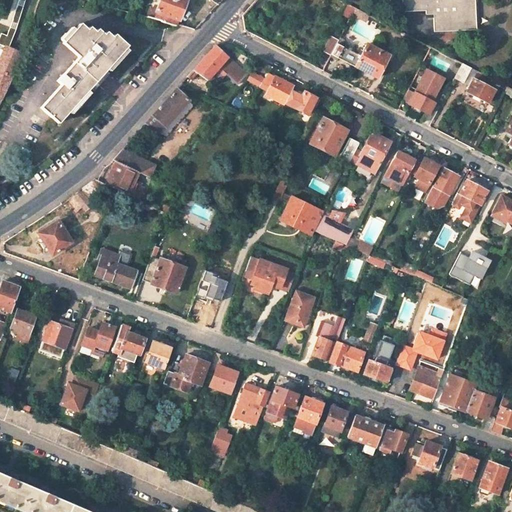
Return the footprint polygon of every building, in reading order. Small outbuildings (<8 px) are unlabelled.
[(0,34),(0,35),(0,45),(5,47),(8,48),(15,30),(24,0),(18,0),(10,26),(6,36),(0,34)] [(185,0),(161,0),(157,10),(151,8),(147,17),(175,26),(176,24),(179,18),(185,0)] [(401,0),(402,12),(426,11),(426,17),(433,17),(434,32),(476,30),(475,0),(401,0)] [(355,7),(349,4),(343,15),(349,19),(355,7)] [(80,24),(63,43),(78,57),(57,81),(61,85),(40,108),(58,123),(100,76),(127,46),(114,35),(112,37),(106,32),(104,35),(97,29),(95,32),(89,27),(87,30),(80,24)] [(338,40),(331,37),(324,50),(331,54),(336,43),(338,40)] [(360,55),(336,43),(331,54),(376,77),(388,55),(366,44),(360,55)] [(247,74),(215,45),(198,65),(187,76),(192,80),(197,73),(207,80),(216,71),(219,68),(226,74),(237,84),(247,74)] [(5,47),(0,60),(0,96),(2,97),(11,78),(20,53),(8,48),(5,47)] [(472,68),(462,63),(454,78),(464,83),(472,68)] [(226,74),(219,68),(216,71),(223,77),(226,74)] [(434,95),(443,78),(426,70),(416,88),(410,86),(408,89),(427,99),(430,93),(434,95)] [(261,83),(264,78),(254,73),(251,81),(259,86),(267,90),(269,87),(261,83)] [(292,86),(268,73),(264,78),(261,83),(269,87),(267,90),(264,97),(279,105),(281,102),(283,103),(292,86)] [(493,91),(472,79),(466,92),(487,103),(493,91)] [(189,101),(176,89),(152,116),(162,124),(165,127),(189,101)] [(427,99),(408,89),(402,101),(427,114),(433,102),(427,99)] [(301,97),(291,91),(285,104),(308,115),(309,113),(313,115),(319,103),(314,100),(316,98),(304,92),(301,97)] [(145,123),(155,131),(162,124),(152,116),(149,119),(145,123)] [(347,131),(322,118),(310,143),(334,156),(347,131)] [(374,172),(388,144),(378,139),(379,136),(371,131),(368,137),(360,153),(355,150),(350,160),(374,172)] [(359,142),(349,138),(337,160),(347,166),(350,160),(355,150),(359,142)] [(155,165),(122,150),(113,160),(116,161),(138,172),(149,177),(155,165)] [(419,163),(397,152),(385,175),(402,184),(408,172),(414,175),(419,163)] [(438,166),(423,158),(412,179),(427,187),(438,166)] [(138,172),(116,161),(110,173),(105,184),(128,195),(135,180),(138,172)] [(459,177),(444,169),(435,186),(433,185),(427,197),(440,204),(446,200),(453,189),(456,182),(459,177)] [(135,180),(128,195),(137,199),(143,187),(139,186),(141,182),(135,180)] [(101,193),(92,181),(80,189),(90,201),(101,193)] [(458,193),(453,201),(452,205),(456,207),(459,206),(460,204),(467,207),(463,215),(464,219),(469,222),(471,223),(487,191),(467,181),(460,194),(458,193)] [(92,205),(79,190),(73,195),(86,211),(92,205)] [(507,220),(511,223),(511,201),(500,195),(490,215),(505,223),(507,220)] [(323,213),(292,197),(288,204),(284,213),(292,217),(288,225),(312,237),(314,231),(322,215),(323,213)] [(456,207),(452,205),(448,215),(468,225),(469,222),(464,219),(463,215),(467,207),(460,204),(459,206),(456,207)] [(323,213),(322,215),(334,220),(338,212),(327,206),(323,213)] [(280,220),(288,225),(292,217),(284,213),(280,220)] [(334,220),(322,215),(314,231),(343,243),(344,244),(346,245),(349,238),(354,229),(349,227),(340,223),(334,220)] [(223,219),(216,239),(215,242),(227,246),(235,224),(223,219)] [(73,245),(59,223),(40,235),(54,257),(73,245)] [(367,246),(349,238),(346,245),(363,252),(364,253),(367,246)] [(341,248),(342,249),(361,257),(363,252),(346,245),(344,244),(343,243),(341,248)] [(177,295),(186,269),(162,260),(161,262),(157,260),(161,250),(154,248),(146,271),(143,280),(153,284),(152,285),(177,295)] [(120,257),(103,250),(100,259),(102,260),(96,275),(106,279),(107,277),(112,280),(111,282),(131,289),(137,272),(127,268),(131,256),(121,253),(120,257)] [(449,274),(468,284),(473,274),(480,278),(489,260),(471,251),(468,257),(460,253),(449,274)] [(387,263),(369,255),(367,260),(385,268),(387,263)] [(255,269),(252,279),(250,284),(255,285),(267,290),(269,290),(270,286),(280,289),(287,270),(287,269),(250,256),(249,259),(246,266),(255,269)] [(246,266),(243,275),(252,279),(255,269),(246,266)] [(417,271),(406,266),(404,271),(415,275),(417,271)] [(290,292),(295,276),(296,274),(287,270),(280,289),(290,292)] [(435,280),(418,272),(416,276),(433,284),(435,280)] [(207,279),(198,302),(210,307),(219,283),(207,279)] [(0,309),(12,313),(20,289),(4,283),(0,293),(0,309)] [(49,306),(54,293),(47,290),(42,303),(49,306)] [(298,292),(293,305),(310,312),(316,299),(298,292)] [(293,305),(290,303),(284,320),(303,326),(308,312),(293,305)] [(501,314),(490,309),(487,317),(498,322),(501,314)] [(29,335),(36,318),(17,311),(10,332),(15,333),(17,331),(29,335)] [(511,319),(502,315),(499,322),(508,326),(511,319)] [(92,353),(104,358),(115,329),(121,331),(123,326),(125,319),(118,316),(113,328),(103,324),(99,335),(89,331),(83,346),(93,350),(92,353)] [(419,362),(443,371),(460,326),(436,317),(419,362)] [(60,327),(51,324),(45,343),(65,350),(72,331),(74,326),(62,321),(60,327)] [(123,326),(121,331),(112,352),(119,355),(122,349),(139,355),(145,340),(129,334),(130,329),(123,326)] [(336,333),(332,343),(319,338),(321,334),(313,332),(308,346),(315,349),(313,356),(328,361),(334,344),(336,345),(336,344),(340,335),(336,333)] [(156,366),(154,370),(162,372),(172,346),(163,342),(162,346),(153,343),(146,363),(156,366)] [(336,344),(336,345),(330,363),(358,372),(364,354),(336,344)] [(164,383),(190,394),(194,383),(205,387),(212,367),(188,357),(182,375),(169,370),(164,382),(164,383)] [(386,383),(391,369),(369,362),(364,375),(386,383)] [(440,379),(426,374),(427,370),(418,367),(410,388),(419,391),(418,394),(434,400),(435,396),(440,379)] [(233,395),(240,376),(219,368),(212,387),(233,395)] [(475,384),(443,372),(440,379),(435,396),(442,398),(441,403),(466,412),(472,392),(475,384)] [(99,385),(76,376),(72,385),(68,384),(60,404),(78,412),(85,392),(95,396),(99,385)] [(257,426),(269,393),(247,385),(235,417),(257,426)] [(297,396),(276,388),(271,401),(264,420),(275,424),(278,416),(285,419),(290,408),(292,409),(297,396)] [(484,419),(481,428),(491,431),(494,422),(486,420),(493,400),(472,392),(466,412),(484,419)] [(298,413),(297,419),(293,429),(294,429),(293,433),(302,436),(303,435),(311,437),(323,405),(300,397),(294,412),(298,413)] [(511,402),(502,399),(501,399),(494,422),(503,426),(511,428),(511,402)] [(42,420),(1,402),(0,401),(0,418),(218,511),(256,511),(253,510),(245,507),(156,469),(147,465),(100,445),(91,441),(69,431),(55,426),(42,420)] [(342,428),(350,432),(355,417),(331,408),(325,426),(340,432),(342,428)] [(42,420),(55,426),(57,419),(45,413),(42,420)] [(373,456),(375,449),(383,431),(384,427),(355,417),(350,432),(347,437),(365,444),(363,451),(364,454),(373,456)] [(55,426),(69,431),(71,425),(57,419),(55,426)] [(500,434),(503,426),(494,422),(491,431),(500,434)] [(403,460),(417,426),(409,423),(404,434),(396,432),(394,435),(383,431),(375,449),(403,460)] [(221,429),(212,452),(225,457),(233,437),(228,435),(229,432),(221,429)] [(93,436),(91,441),(100,445),(103,440),(93,436)] [(346,442),(339,439),(337,447),(343,449),(346,442)] [(439,471),(447,449),(426,441),(423,448),(416,445),(412,455),(419,457),(417,463),(439,471)] [(465,491),(477,461),(458,454),(447,484),(465,491)] [(149,460),(147,465),(156,469),(158,464),(149,460)] [(499,497),(509,471),(488,464),(478,489),(499,497)] [(89,511),(56,497),(58,491),(49,487),(46,493),(18,481),(20,475),(11,471),(8,477),(0,473),(0,502),(23,511),(99,511),(101,509),(92,505),(89,511)] [(253,510),(255,505),(248,502),(245,507),(253,510)]
